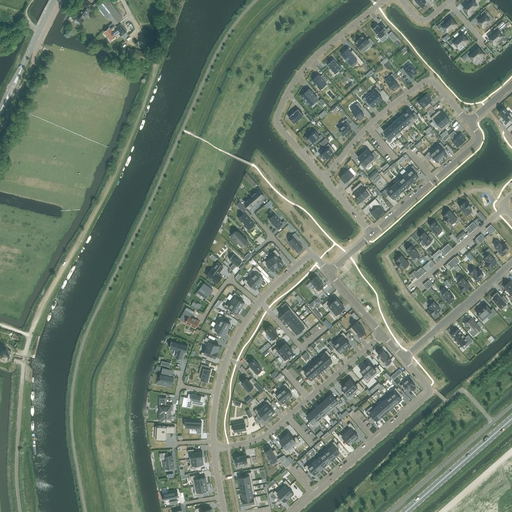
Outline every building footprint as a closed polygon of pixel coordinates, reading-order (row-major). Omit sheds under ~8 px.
[(98,7),(97,7),(107,20),(109,18),(114,25),(116,23),(121,19),(123,18),(108,0),(105,0),(100,5),(98,7)] [(467,0),(469,2),(463,8),(470,15),(473,11),(472,10),(477,5),(472,0),(467,0)] [(90,13),(94,8),(92,6),(86,1),(82,6),(83,6),(82,7),(84,8),(78,16),(75,14),(72,18),(80,25),(84,20),(82,19),(88,11),(90,13)] [(483,16),(478,21),(484,28),(488,25),(486,23),(490,20),(485,15),(488,12),(486,9),(481,14),(483,16)] [(443,21),(437,26),(440,29),(442,26),(447,31),(452,27),(454,29),(458,25),(451,18),(445,23),(443,21)] [(496,32),(489,38),(495,45),(499,42),(497,40),(503,35),(499,31),(506,25),(503,21),(494,29),(496,32)] [(109,29),(105,32),(111,40),(115,37),(115,36),(118,33),(121,36),(126,32),(120,24),(116,27),(115,25),(110,29),(109,29)] [(377,24),(372,29),(376,32),(375,33),(380,38),(385,33),(388,31),(386,29),(387,29),(383,24),(380,27),(377,24)] [(453,38),(448,42),(451,45),(454,42),(458,47),(463,43),(465,45),(469,41),(463,34),(456,40),(453,38)] [(358,41),(355,43),(361,50),(367,45),(369,47),(374,43),(370,38),(368,40),(364,35),(361,38),(360,37),(357,40),(358,41)] [(484,54),(478,48),(471,54),(469,51),(461,58),(464,60),(469,56),(474,61),(479,56),(482,59),(483,58),(482,57),(484,54)] [(147,53),(136,49),(133,57),(144,61),(147,53)] [(356,60),(361,65),(364,63),(353,50),(350,52),(348,49),(345,51),(346,52),(342,55),(350,64),(351,63),(351,64),(356,60)] [(341,68),(333,59),(327,65),(334,74),(341,68)] [(415,68),(412,65),(411,66),(410,65),(405,70),(403,67),(400,70),(405,75),(407,72),(412,77),(417,73),(414,69),(415,68)] [(397,78),(392,74),(390,76),(390,75),(385,80),(390,86),(390,87),(392,90),(393,89),(394,90),(399,86),(394,81),(397,78)] [(313,80),(320,89),(327,84),(326,82),(328,80),(324,75),(321,78),(318,75),(313,80)] [(374,89),(369,93),(378,103),(382,99),(378,94),(380,92),(376,87),(374,89)] [(318,99),(311,92),(309,89),(307,91),(301,96),(310,106),(318,99)] [(378,103),(369,93),(365,97),(363,99),(367,104),(369,102),(373,107),(378,103)] [(426,94),(418,102),(423,107),(424,107),(426,109),(428,107),(430,110),(433,107),(431,104),(429,102),(432,100),(426,94)] [(360,110),(362,108),(358,103),(355,105),(350,109),(356,115),(355,116),(358,119),(358,118),(359,120),(364,115),(360,110)] [(504,108),(499,112),(506,121),(509,119),(511,121),(511,120),(511,115),(511,117),(504,108)] [(298,109),(289,117),(294,123),(303,115),(298,109)] [(321,118),(327,113),(325,110),(319,115),(321,118)] [(411,121),(412,123),(417,119),(419,117),(415,112),(412,114),(408,110),(404,113),(411,121)] [(432,121),(436,125),(446,116),(442,112),(442,113),(439,110),(430,118),(433,121),(432,121)] [(407,125),(411,121),(404,113),(400,117),(407,125)] [(446,116),(436,125),(439,128),(442,131),(447,126),(451,123),(448,120),(449,120),(446,116)] [(396,121),(403,128),(407,125),(400,117),(396,121)] [(344,121),(343,120),(341,122),(343,125),(339,129),(344,135),(344,134),(345,135),(348,132),(347,132),(351,128),(349,125),(351,123),(347,118),(344,121)] [(399,132),(403,128),(396,121),(392,124),(399,132)] [(395,135),(394,135),(396,137),(400,133),(399,132),(392,124),(388,128),(395,135)] [(390,139),(394,135),(395,135),(388,128),(384,131),(387,136),(385,138),(389,143),(392,141),(390,139)] [(315,140),(317,142),(323,137),(321,135),(319,136),(315,131),(310,135),(309,134),(307,137),(307,138),(306,139),(311,144),(315,140)] [(466,139),(461,134),(458,136),(454,131),(449,135),(453,140),(452,141),(457,147),(458,146),(459,147),(462,144),(461,143),(466,139)] [(438,144),(433,148),(442,158),(446,154),(442,149),(445,147),(440,142),(438,144)] [(326,159),(327,160),(330,157),(329,156),(335,151),(331,146),(329,144),(324,148),(326,150),(321,155),(325,160),(326,159)] [(442,158),(433,148),(429,152),(427,154),(431,159),(433,157),(438,162),(442,158)] [(367,149),(363,153),(371,163),(376,159),(378,157),(374,152),(371,154),(367,149)] [(367,167),(371,163),(363,153),(358,157),(362,162),(360,164),(364,169),(367,167)] [(410,167),(406,171),(414,180),(419,177),(415,172),(417,170),(413,165),(410,167)] [(348,170),(347,171),(347,170),(344,172),(344,173),(340,177),(345,183),(347,181),(349,183),(354,178),(352,176),(353,175),(356,173),(351,168),(348,170)] [(406,171),(402,175),(410,184),(414,180),(406,171)] [(402,175),(398,178),(406,188),(410,184),(402,175)] [(394,182),(395,184),(395,183),(402,191),(406,188),(398,178),(394,182)] [(365,190),(362,187),(364,185),(361,182),(352,190),(354,193),(357,197),(365,190)] [(395,184),(391,187),(398,195),(402,191),(395,183),(395,184)] [(391,187),(390,185),(385,189),(386,189),(383,191),(388,196),(390,194),(394,198),(398,195),(391,187)] [(365,190),(357,197),(360,201),(361,200),(363,203),(372,195),(370,192),(367,188),(365,190)] [(250,208),(264,196),(258,190),(256,193),(254,191),(251,194),(252,196),(245,202),(250,208)] [(376,198),(369,204),(373,210),(370,212),(376,218),(385,210),(380,204),(380,203),(376,198)] [(459,207),(467,215),(472,211),(469,208),(471,206),(467,201),(465,203),(464,202),(459,207)] [(450,221),(452,223),(457,219),(450,210),(445,215),(443,217),(448,222),(450,221)] [(248,229),(254,224),(244,213),(240,217),(242,221),(242,222),(248,229)] [(273,225),(276,228),(280,225),(282,227),(286,224),(284,221),(282,223),(275,214),(269,220),(272,223),(271,223),(272,224),(272,223),(273,225)] [(430,226),(434,232),(437,235),(442,230),(438,226),(439,225),(436,222),(435,222),(430,226)] [(469,225),(468,226),(472,231),(474,230),(478,227),(473,222),(469,225)] [(243,245),(248,241),(238,231),(233,236),(236,239),(234,241),(237,244),(240,242),(243,245)] [(419,238),(422,241),(423,241),(426,245),(427,245),(432,241),(424,232),(419,237),(419,238)] [(289,242),(297,251),(302,246),(297,241),(300,238),(295,233),(292,235),(294,237),(289,242)] [(495,247),(502,255),(507,251),(509,249),(504,244),(502,245),(500,242),(495,247)] [(444,247),(449,252),(453,248),(448,243),(444,247)] [(406,250),(409,253),(414,259),(419,254),(415,250),(415,249),(412,246),(411,246),(406,250)] [(445,255),(449,252),(444,247),(440,250),(442,252),(445,255)] [(274,253),(269,257),(278,267),(279,266),(280,267),(283,264),(282,264),(283,263),(278,257),(280,255),(276,249),(273,251),(274,253)] [(440,249),(432,256),(434,259),(442,252),(440,250),(440,249)] [(497,262),(490,255),(489,253),(484,258),(487,261),(485,262),(489,268),(491,266),(492,267),(492,266),(497,262)] [(238,266),(242,261),(234,254),(230,258),(234,263),(230,267),(233,270),(237,265),(238,266)] [(409,264),(404,258),(402,255),(397,260),(395,262),(400,267),(402,265),(404,268),(409,264)] [(265,260),(262,262),(266,267),(268,265),(273,271),(278,267),(269,257),(265,260)] [(451,260),(455,265),(459,262),(455,257),(451,260)] [(451,269),(455,265),(451,260),(447,264),(451,269)] [(217,284),(222,277),(218,274),(223,268),(217,263),(212,270),(211,269),(206,276),(209,278),(207,280),(211,283),(212,281),(217,284)] [(252,269),(248,273),(250,275),(260,284),(264,280),(259,275),(261,272),(255,267),(252,269)] [(417,271),(421,276),(425,272),(421,267),(417,271)] [(477,281),(482,277),(482,276),(484,275),(479,270),(477,271),(475,268),(470,273),(477,281)] [(417,279),(421,276),(417,271),(413,274),(417,279)] [(246,279),(243,282),(248,286),(250,284),(255,289),(256,289),(260,284),(250,275),(246,280),(246,279)] [(316,276),(311,281),(315,286),(312,288),(315,292),(318,295),(324,291),(321,287),(324,285),(320,280),(317,277),(316,276)] [(465,290),(469,287),(470,286),(463,277),(458,282),(460,285),(458,286),(459,286),(463,291),(465,290)] [(206,300),(213,290),(204,284),(197,293),(206,300)] [(454,298),(452,295),(451,294),(450,294),(447,290),(442,295),(449,303),(454,299),(454,298)] [(233,296),(230,300),(241,308),(242,306),(243,306),(245,303),(238,298),(240,296),(235,292),(233,295),(233,296)] [(502,298),(497,293),(494,296),(494,297),(492,298),(496,302),(495,303),(498,306),(499,305),(501,308),(506,303),(508,301),(504,296),(502,298)] [(317,298),(309,305),(313,309),(321,302),(317,298)] [(328,300),(322,305),(326,308),(327,307),(331,312),(341,303),(337,299),(337,298),(331,303),(328,300)] [(225,304),(223,307),(229,311),(231,309),(237,313),(241,308),(230,300),(226,305),(225,304)] [(441,309),(436,304),(434,301),(429,306),(431,308),(429,310),(433,315),(435,313),(436,314),(441,309)] [(283,309),(279,313),(282,318),(283,317),(292,309),(288,305),(286,302),(281,306),(283,309)] [(341,303),(331,312),(334,316),(336,319),(341,315),(339,312),(344,307),(341,303)] [(477,313),(482,320),(492,312),(495,315),(497,313),(493,308),(491,310),(486,305),(477,313)] [(180,319),(180,320),(182,321),(183,321),(185,322),(185,323),(190,326),(190,325),(196,328),(198,323),(199,322),(199,321),(192,317),(194,312),(187,307),(182,316),(180,319)] [(292,309),(283,317),(286,321),(296,313),(292,309)] [(296,313),(286,321),(290,326),(299,317),(296,313)] [(219,317),(216,323),(228,329),(231,324),(224,320),(226,317),(220,314),(218,317),(219,317)] [(299,317),(290,326),(294,330),(303,322),(299,317)] [(465,324),(468,327),(467,327),(470,330),(470,329),(471,331),(469,332),(473,336),(477,333),(476,331),(479,328),(477,325),(473,320),(471,318),(465,324)] [(303,322),(294,330),(297,334),(301,330),(304,332),(308,328),(306,326),(306,325),(303,322)] [(352,326),(350,328),(356,335),(358,333),(360,336),(365,331),(362,328),(363,327),(361,324),(360,325),(357,322),(352,326)] [(213,328),(211,331),(216,334),(218,331),(225,334),(228,329),(216,323),(213,328)] [(270,326),(265,330),(272,339),(270,341),(272,343),(277,339),(275,337),(278,334),(274,330),(274,329),(272,326),(271,327),(270,326)] [(458,329),(451,336),(461,347),(466,343),(468,345),(473,341),(468,335),(465,337),(458,329)] [(341,335),(337,338),(345,348),(350,345),(345,339),(347,337),(343,332),(341,334),(341,335)] [(206,337),(204,340),(207,341),(205,347),(217,352),(217,351),(219,346),(212,343),(213,340),(206,337)] [(331,340),(328,342),(334,349),(336,347),(341,352),(345,348),(337,338),(333,342),(331,340)] [(170,348),(173,349),(177,350),(175,357),(182,359),(184,352),(186,353),(188,346),(171,341),(171,342),(170,347),(170,348)] [(278,346),(272,351),(274,353),(276,352),(279,356),(289,348),(285,343),(280,348),(278,346)] [(202,352),(201,355),(206,358),(208,355),(215,358),(217,352),(205,347),(203,352),(202,352)] [(8,349),(4,348),(0,350),(0,351),(0,350),(0,355),(1,358),(5,359),(8,357),(10,353),(8,349)] [(289,348),(279,356),(283,361),(282,362),(284,364),(290,360),(288,357),(293,352),(289,348)] [(325,354),(321,357),(328,365),(332,361),(328,357),(331,355),(327,350),(324,352),(325,354)] [(380,357),(378,359),(382,365),(385,363),(386,364),(391,360),(391,359),(388,356),(383,350),(378,355),(380,357)] [(320,355),(316,359),(324,369),(328,365),(321,357),(320,355)] [(250,366),(248,368),(253,374),(255,371),(257,373),(262,369),(259,366),(260,365),(257,362),(256,363),(254,359),(249,364),(250,366)] [(316,359),(312,362),(320,372),(324,369),(316,359)] [(312,362),(307,366),(316,376),(320,372),(312,362)] [(367,365),(365,366),(374,376),(378,373),(381,371),(377,366),(374,368),(369,362),(366,364),(367,365)] [(201,380),(208,382),(211,370),(208,370),(209,366),(201,364),(200,368),(204,369),(201,380)] [(303,369),(300,372),(305,377),(308,375),(311,379),(316,376),(307,366),(303,370),(303,369)] [(365,366),(360,370),(365,376),(363,378),(367,383),(370,380),(369,380),(374,376),(365,366)] [(167,386),(172,387),(174,377),(169,376),(171,369),(163,368),(160,381),(167,383),(167,386)] [(246,378),(241,383),(243,385),(243,386),(245,389),(246,388),(248,391),(253,386),(253,385),(254,384),(258,388),(260,386),(256,382),(252,377),(248,381),(246,378)] [(403,383),(401,385),(406,391),(408,389),(409,391),(411,390),(415,386),(413,383),(411,380),(410,380),(408,378),(402,383),(403,383)] [(351,379),(346,383),(355,393),(359,389),(361,391),(364,388),(358,382),(356,385),(351,379)] [(283,385),(279,389),(288,399),(289,398),(289,399),(292,396),(292,395),(287,389),(290,387),(286,382),(283,385)] [(346,383),(342,387),(347,392),(344,395),(348,399),(351,397),(351,396),(355,393),(346,383)] [(396,387),(390,393),(398,402),(402,399),(398,395),(401,393),(396,387)] [(274,392),(272,394),(276,399),(278,397),(283,403),(288,399),(279,389),(275,392),(274,392)] [(390,393),(385,396),(394,406),(398,402),(390,393)] [(188,399),(186,407),(192,408),(192,404),(203,406),(203,405),(205,397),(192,394),(191,400),(188,399)] [(331,394),(327,398),(335,407),(339,404),(340,405),(343,402),(338,397),(335,399),(331,394)] [(385,396),(381,400),(389,409),(394,406),(385,396)] [(159,415),(159,420),(162,420),(171,420),(171,415),(170,415),(170,411),(172,411),(172,404),(166,404),(166,398),(160,397),(159,415)] [(327,398),(323,401),(331,411),(335,407),(327,398)] [(265,402),(261,405),(270,415),(271,415),(274,413),(274,412),(274,411),(269,406),(272,404),(268,399),(265,401),(265,402)] [(382,402),(379,405),(385,413),(389,409),(381,400),(382,402)] [(323,401),(319,405),(327,414),(331,411),(323,401)] [(377,403),(373,407),(381,417),(385,413),(379,405),(377,403)] [(256,409),(254,411),(258,416),(260,414),(265,419),(270,415),(261,405),(257,409),(256,409)] [(319,405),(315,409),(323,418),(327,414),(319,405)] [(373,407),(366,413),(370,418),(373,416),(377,420),(381,417),(373,407)] [(315,409),(311,412),(319,422),(322,419),(323,418),(315,409)] [(311,412),(307,416),(311,421),(308,423),(312,427),(319,422),(311,412)] [(245,423),(234,425),(235,431),(236,431),(236,432),(240,431),(240,430),(246,429),(246,426),(249,425),(247,418),(244,418),(245,423)] [(202,426),(202,424),(202,422),(185,421),(185,427),(197,428),(197,433),(201,433),(202,426)] [(349,427),(345,430),(354,440),(358,436),(353,431),(356,429),(350,422),(347,425),(349,427)] [(156,426),(156,440),(166,440),(166,433),(175,433),(175,426),(156,426)] [(340,434),(338,436),(342,441),(344,439),(349,444),(354,440),(345,430),(341,434),(340,434)] [(289,433),(284,437),(293,447),(297,443),(298,444),(300,441),(296,437),(294,439),(289,433)] [(284,437),(280,441),(285,446),(282,449),(288,455),(291,452),(289,450),(293,447),(284,437)] [(334,441),(327,447),(329,449),(335,456),(340,453),(336,448),(338,446),(334,441)] [(271,448),(265,451),(267,455),(266,456),(268,459),(269,459),(271,462),(277,459),(275,456),(278,455),(275,449),(272,451),(271,448)] [(194,449),(188,450),(188,453),(189,453),(189,459),(203,458),(202,451),(199,452),(194,452),(194,449)] [(329,449),(325,452),(332,460),(335,456),(329,449)] [(324,450),(319,454),(321,456),(327,464),(332,460),(325,452),(324,450)] [(166,469),(174,468),(172,456),(168,457),(168,453),(160,454),(160,460),(165,459),(166,469)] [(236,457),(235,457),(236,464),(247,462),(248,464),(251,463),(250,457),(247,458),(246,455),(240,456),(236,457)] [(280,458),(281,460),(286,468),(291,464),(288,460),(286,458),(284,455),(283,456),(280,458)] [(321,456),(317,459),(323,467),(327,464),(321,456)] [(190,465),(188,465),(189,469),(196,468),(196,465),(203,464),(203,458),(189,459),(190,465)] [(317,459),(313,463),(319,470),(323,467),(317,459)] [(311,461),(304,467),(309,472),(311,470),(315,474),(319,470),(313,463),(311,461)] [(245,476),(239,477),(240,483),(253,481),(251,472),(245,473),(245,476)] [(197,475),(190,476),(191,481),(193,480),(194,486),(207,484),(206,478),(198,479),(197,475)] [(284,483),(280,487),(289,497),(291,495),(291,496),(294,494),(288,487),(291,485),(286,480),(283,482),(284,483)] [(207,484),(194,486),(195,492),(194,492),(195,496),(201,494),(200,491),(208,490),(207,484)] [(273,493),(270,496),(274,500),(277,497),(279,495),(284,501),(289,497),(280,487),(276,491),(276,490),(273,493)] [(171,499),(174,498),(179,498),(179,497),(178,497),(177,491),(178,491),(177,491),(162,494),(163,500),(163,501),(171,499)] [(243,499),(244,505),(250,503),(251,507),(257,505),(256,496),(253,497),(243,499)]
